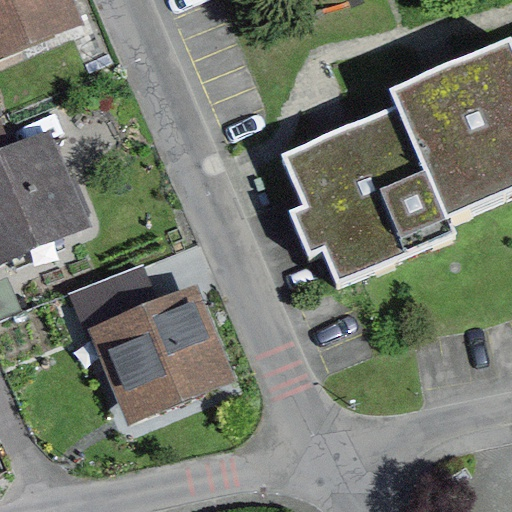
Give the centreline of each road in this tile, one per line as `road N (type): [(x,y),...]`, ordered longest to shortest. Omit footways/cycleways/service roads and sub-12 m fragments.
road 1 (residential): [(322,456),(124,0)]
road 2 (residential): [(322,456),(46,509)]
road 3 (residential): [(511,406),(322,456)]
